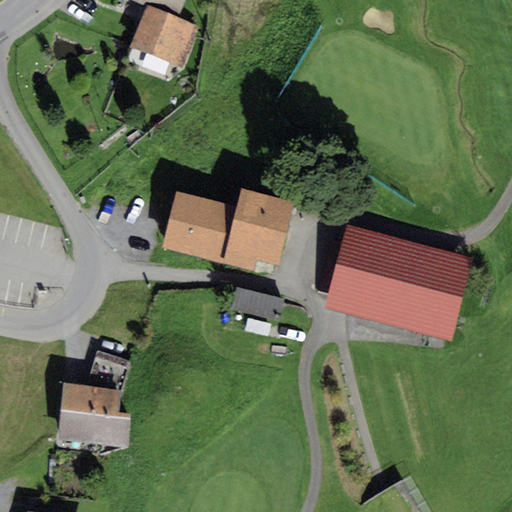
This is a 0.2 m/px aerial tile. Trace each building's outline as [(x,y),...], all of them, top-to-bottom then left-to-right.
[(131,0),(142,4),(142,2),(147,5),(178,18),(186,0),(131,0)] [(147,5),(130,47),(182,68),(199,26),(178,18),(147,5)] [(236,207),(222,264),(253,272),(256,260),(279,266),(295,202),(242,188),(236,207)] [(236,207),(176,191),(161,248),(222,264),(236,207)] [(325,307),(451,340),(473,258),(347,225),(325,307)] [(284,299),(235,287),(230,310),(278,321),(284,299)] [(87,385),(120,390),(130,362),(96,350),(87,385)] [(87,385),(63,382),(58,440),(128,448),(130,413),(118,412),(120,390),(87,385)]
